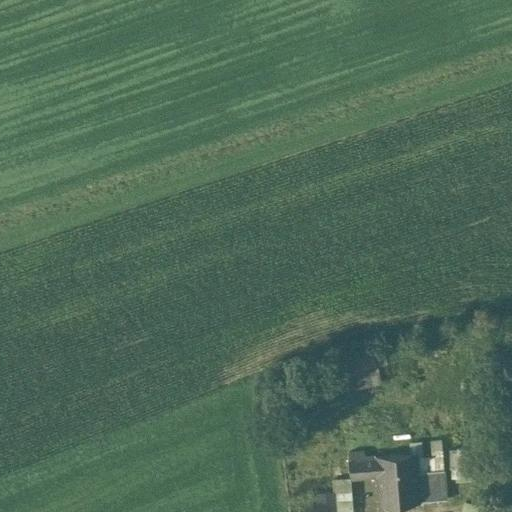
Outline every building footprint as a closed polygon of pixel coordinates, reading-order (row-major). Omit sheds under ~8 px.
[(371,347),(341,354),(345,373),(376,366),(371,347)] [(364,456),(348,457),(350,477),(379,474),(382,504),(418,501),(418,500),(416,471),(414,452),(364,456)] [(444,468),(416,471),(418,500),(446,498),(444,468)] [(342,483),(326,484),(327,511),(328,511),(343,511),(342,483)] [(464,497),(460,511),(489,511),(491,505),(464,497)]
